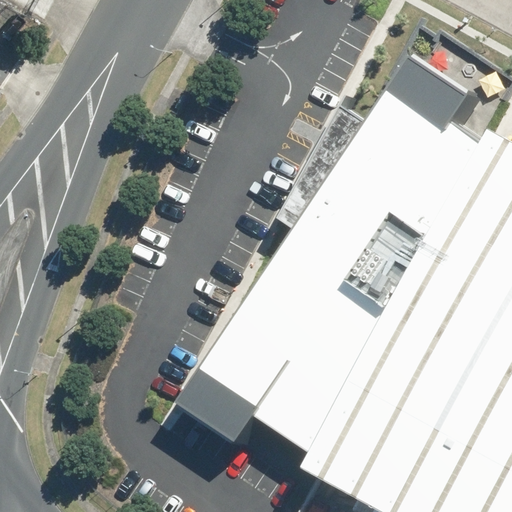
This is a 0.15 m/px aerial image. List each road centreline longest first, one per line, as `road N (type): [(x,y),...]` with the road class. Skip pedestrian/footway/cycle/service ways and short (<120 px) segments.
road 1 (unclassified): [(141,0),(44,285),(0,387)]
road 2 (unclassified): [(0,183),(140,0)]
